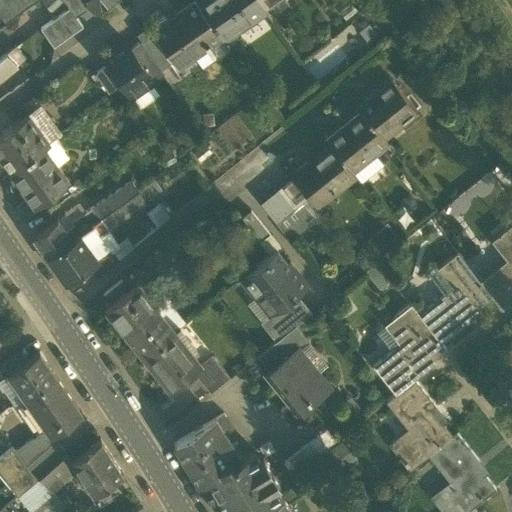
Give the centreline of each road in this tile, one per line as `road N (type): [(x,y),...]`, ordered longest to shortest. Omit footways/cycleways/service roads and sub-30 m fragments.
road 1 (tertiary): [(0,242),(176,511)]
road 2 (residential): [(0,108),(151,0)]
